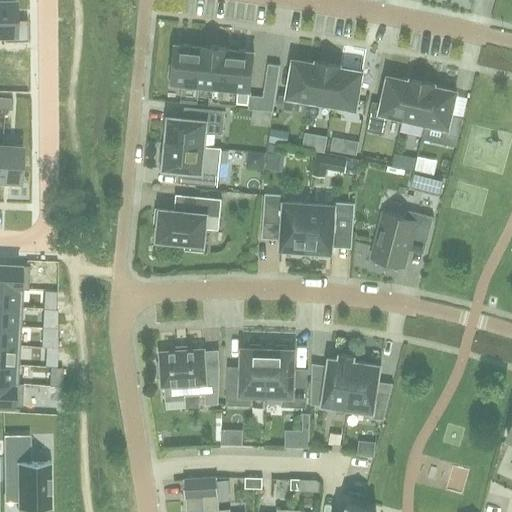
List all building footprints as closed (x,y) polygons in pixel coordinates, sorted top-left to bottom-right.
[(14,0),(0,0),(0,35),(4,36),(4,42),(28,41),(27,20),(15,20),(14,0)] [(199,86),(203,48),(176,45),(174,65),(169,65),(168,78),(172,79),(172,83),(182,84),(181,99),(197,100),(199,86)] [(199,86),(210,87),(209,102),(223,103),(228,50),(203,48),(199,86)] [(228,50),(223,103),(236,104),(238,90),(250,91),(254,53),(228,50)] [(293,60),(287,96),(279,95),(277,108),(292,111),(294,99),(310,101),(317,62),(316,62),(316,64),(293,60)] [(339,66),(317,62),(310,101),(333,105),(339,66)] [(268,64),(266,73),(279,75),(280,66),(268,64)] [(339,66),(333,105),(356,109),(362,72),(340,68),(340,66),(339,66)] [(266,73),(265,82),(277,84),(279,75),(266,73)] [(388,76),(382,104),(373,102),(366,132),(383,135),(388,115),(403,119),(411,80),(410,80),(410,81),(388,76)] [(433,85),(411,80),(403,119),(425,124),(433,85)] [(277,84),(265,82),(264,91),(276,93),(277,84)] [(425,124),(448,129),(446,135),(459,138),(463,118),(451,115),(456,92),(434,87),(434,85),(433,85),(425,124)] [(264,91),(263,96),(262,101),(274,102),(276,93),(264,91)] [(256,110),(257,96),(249,95),(248,109),(256,110)] [(257,96),(256,110),(273,112),(274,102),(262,101),(263,96),(257,96)] [(12,98),(5,97),(4,109),(12,110),(12,98)] [(166,144),(204,147),(205,133),(223,134),(225,111),(200,109),(199,121),(165,117),(163,133),(167,134),(166,144)] [(271,130),(268,143),(275,144),(277,131),(271,130)] [(313,151),(316,135),(305,133),(302,149),(313,151)] [(356,156),(359,143),(346,140),(343,153),(356,156)] [(2,144),(0,169),(0,182),(19,184),(22,145),(2,144)] [(204,147),(166,144),(165,153),(161,153),(160,169),(194,172),(192,184),(217,187),(220,164),(202,162),(204,147)] [(326,169),(344,172),(346,160),(316,155),(313,174),(325,176),(326,169)] [(422,173),(425,158),(417,157),(414,172),(422,173)] [(443,180),(414,173),(411,185),(440,193),(443,180)] [(306,255),(309,204),(285,202),(285,195),(265,194),(263,223),(282,224),(280,250),(290,250),(290,254),(306,255)] [(206,229),(219,230),(222,199),(196,197),(194,213),(156,209),(154,223),(158,223),(156,241),(186,244),(185,250),(204,252),(206,229)] [(334,205),(309,204),(306,255),(322,256),(322,252),(332,253),(333,235),(337,232),(353,233),(355,204),(334,202),(334,205)] [(415,221),(384,213),(372,258),(385,262),(384,266),(398,270),(399,266),(404,267),(412,239),(426,243),(433,217),(417,213),(415,221)] [(57,274),(57,262),(44,261),(43,273),(57,274)] [(0,264),(0,286),(23,288),(23,289),(28,289),(28,288),(29,266),(0,264)] [(0,286),(0,306),(22,307),(23,289),(23,288),(0,286)] [(0,306),(0,325),(21,327),(22,307),(0,306)] [(58,328),(57,310),(45,310),(46,328),(57,328),(58,328)] [(0,325),(0,344),(20,346),(21,327),(0,325)] [(58,348),(57,328),(46,328),(43,328),(43,347),(46,347),(58,348)] [(209,361),(220,362),(221,342),(210,341),(209,361)] [(0,344),(0,363),(19,365),(20,346),(0,344)] [(267,395),(268,349),(263,349),(261,345),(250,345),(247,349),(242,349),(241,381),(227,380),(226,405),(251,406),(251,395),(267,395)] [(273,350),(268,349),(267,395),(282,396),(282,407),(306,408),(307,381),(294,380),(295,350),(289,350),(287,346),(276,346),(273,350)] [(162,386),(182,385),(184,385),(184,396),(205,395),(205,405),(218,404),(216,368),(205,369),(204,349),(160,352),(161,362),(157,363),(158,378),(162,378),(162,386)] [(348,409),(355,362),(354,362),(354,358),(355,358),(355,357),(338,354),(338,356),(339,356),(339,359),(329,358),(326,380),(312,378),(311,404),(323,406),(348,409)] [(381,365),(355,362),(348,409),(372,413),(371,418),(383,420),(390,394),(377,392),(381,365)] [(0,363),(0,383),(18,384),(18,383),(19,365),(0,363)] [(62,386),(62,379),(49,378),(49,385),(62,386)] [(0,405),(21,407),(22,385),(22,384),(22,383),(18,383),(18,384),(0,383),(0,405)] [(60,403),(62,387),(46,385),(44,402),(60,403)] [(285,430),(285,448),(309,448),(310,414),(303,414),(303,431),(285,430)] [(241,431),(221,431),(221,445),(241,445),(241,431)] [(18,480),(18,500),(18,507),(16,507),(16,509),(52,509),(52,507),(50,507),(50,462),(51,462),(51,460),(29,461),(29,435),(3,435),(4,480),(18,480)] [(358,454),(373,456),(374,444),(360,442),(358,454)] [(218,511),(218,510),(219,510),(217,477),(184,479),(185,498),(203,497),(204,511),(218,511)] [(245,488),(254,489),(254,478),(245,478),(245,488)] [(262,489),(262,478),(254,478),(254,489),(262,489)] [(290,490),(299,490),(300,479),(291,479),(290,490)]
